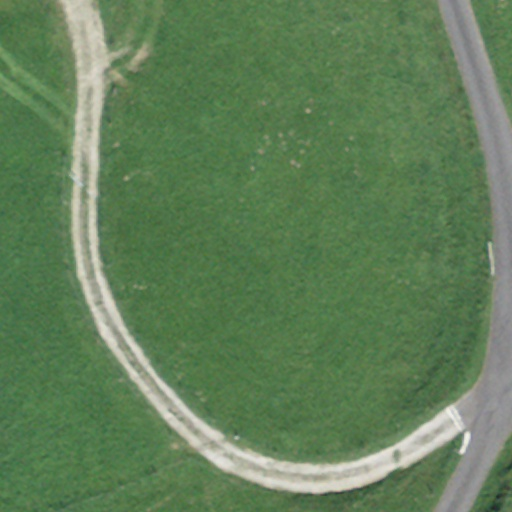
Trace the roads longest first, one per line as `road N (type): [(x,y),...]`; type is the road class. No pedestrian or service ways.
road 1 (track): [(511,380),(347,475),(256,467),(181,421),(111,328),(94,286),(84,242),(90,79),(80,0)]
road 2 (track): [(511,206),(453,0)]
road 3 (track): [(454,511),(511,373)]
